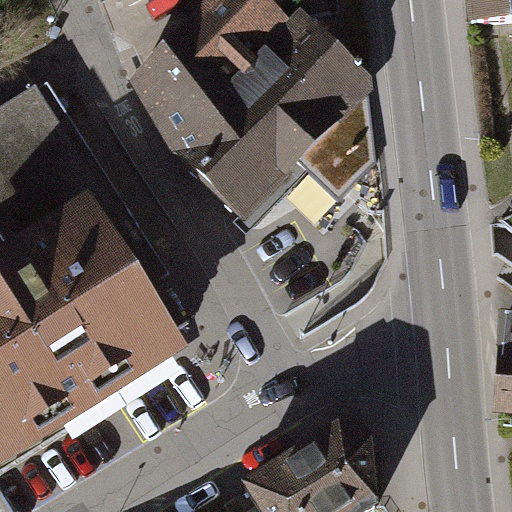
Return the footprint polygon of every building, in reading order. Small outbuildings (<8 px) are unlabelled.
[(177,155),(244,218),(372,83),(328,41),(338,38),(326,0),(216,0),(135,87),(177,155)] [(511,0),(471,0),(474,23),(511,20),(511,0)] [(0,445),(188,327),(37,90),(0,112),(0,237),(17,265),(0,275),(0,445)] [(511,320),(505,320),(498,410),(511,411),(511,320)] [(339,431),(247,490),(260,511),(372,511),(375,510),(370,446),(339,431)]
